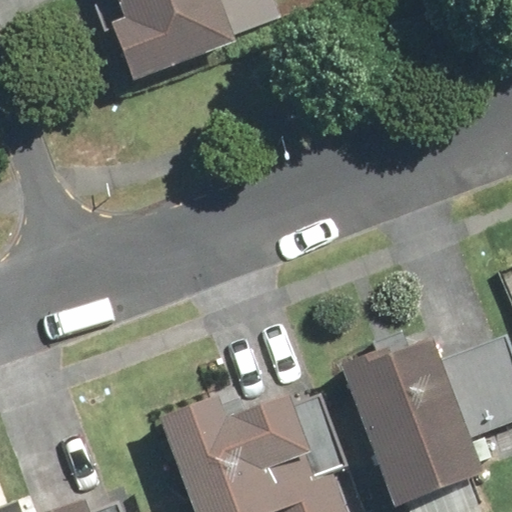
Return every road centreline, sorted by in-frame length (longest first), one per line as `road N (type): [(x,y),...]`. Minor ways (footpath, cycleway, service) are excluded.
road 1 (residential): [(511,119),(73,295)]
road 2 (residential): [(0,84),(73,295)]
